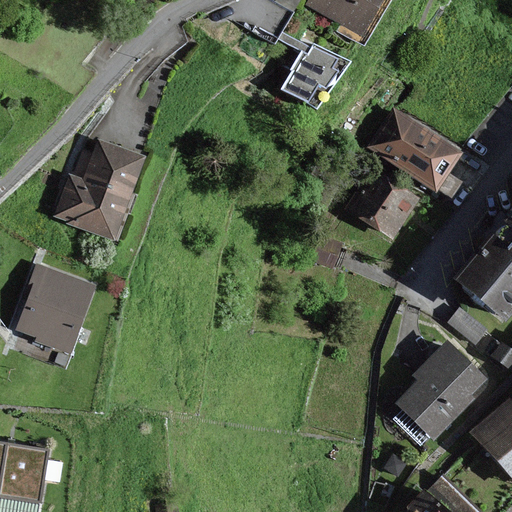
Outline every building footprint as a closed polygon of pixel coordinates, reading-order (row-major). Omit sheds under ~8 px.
[(382,0),(309,0),(305,8),(359,39),(382,0)] [(311,44),(284,88),(318,109),(345,65),(311,44)] [(458,155),(390,111),(365,149),(443,199),(454,183),(444,177),(458,155)] [(142,156),(99,141),(86,182),(69,176),(56,215),(116,235),(142,156)] [(413,202),(368,174),(345,211),(390,238),(413,202)] [(511,204),(495,225),(511,238),(511,204)] [(499,326),(511,310),(511,238),(495,225),(447,284),(499,326)] [(329,268),(338,245),(317,237),(308,260),(329,268)] [(90,285),(40,268),(19,329),(39,336),(37,340),(67,351),(90,285)] [(485,331),(458,309),(446,323),(473,345),(485,331)] [(465,397),(481,381),(443,345),(411,378),(416,382),(394,405),(431,441),(469,401),(465,397)] [(511,475),(511,399),(473,433),(511,475)] [(0,511),(34,511),(45,453),(0,445),(0,511)] [(428,491),(449,511),(480,511),(443,476),(428,491)] [(445,511),(425,494),(424,492),(406,511),(445,511)]
